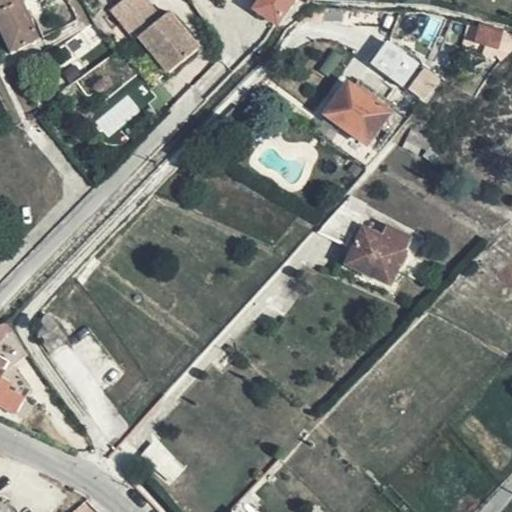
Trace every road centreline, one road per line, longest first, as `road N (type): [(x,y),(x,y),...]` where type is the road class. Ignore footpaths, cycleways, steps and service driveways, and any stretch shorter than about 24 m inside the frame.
road 1 (unknown): [(97,484),(101,407),(49,333)]
road 2 (residential): [(126,511),(97,484),(0,439)]
